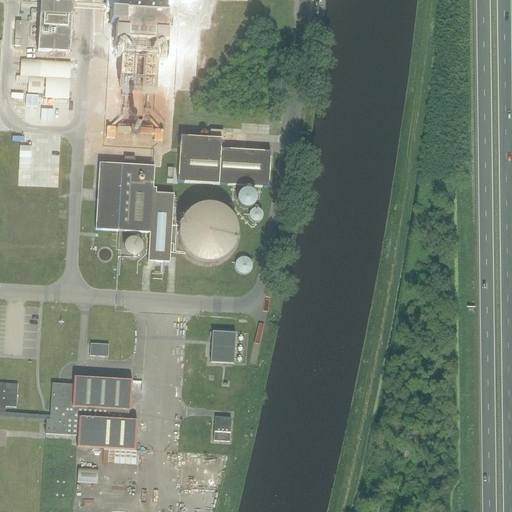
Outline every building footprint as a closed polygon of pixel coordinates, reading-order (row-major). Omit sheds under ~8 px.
[(69,53),(72,0),(41,0),(38,51),(69,53)] [(167,0),(106,0),(106,14),(110,14),(110,27),(116,27),(115,44),(164,47),(167,0)] [(71,63),(21,60),(20,77),(12,77),(11,82),(10,89),(11,89),(10,101),(23,102),(23,89),(28,90),(28,93),(43,94),(44,78),(46,78),(45,98),(69,100),(71,63)] [(119,90),(132,91),(134,60),(121,60),(119,90)] [(141,92),(154,92),(156,62),(143,61),(141,92)] [(58,104),(58,114),(70,114),(70,104),(58,104)] [(46,109),(46,120),(55,120),(55,109),(46,109)] [(44,137),(43,147),(55,148),(55,137),(44,137)] [(182,137),(178,182),(268,188),(271,153),(221,150),(222,139),(182,137)] [(70,153),(70,142),(58,142),(58,153),(70,153)] [(170,263),(174,195),(156,194),(156,189),(153,189),(154,167),(100,164),(96,230),(150,234),(148,262),(170,263)] [(49,167),(49,191),(61,191),(61,167),(49,167)] [(187,238),(243,238),(242,204),(186,205),(187,238)] [(252,215),(263,221),(268,211),(257,206),(252,215)] [(148,254),(147,240),(129,240),(129,254),(148,254)] [(213,332),(211,363),(234,364),(236,334),(213,332)] [(108,357),(109,345),(91,344),(90,356),(108,357)] [(0,416),(45,421),(44,434),(77,437),(76,448),(134,452),(136,422),(128,421),(128,412),(129,412),(131,382),(73,378),(72,386),(51,384),(49,417),(5,413),(6,407),(16,407),(18,384),(0,383),(0,416)] [(230,442),(231,419),(216,418),(214,441),(230,442)] [(78,469),(77,483),(97,484),(98,470),(78,469)]
